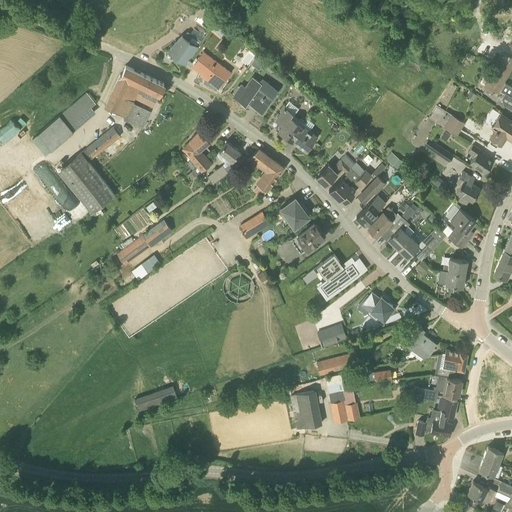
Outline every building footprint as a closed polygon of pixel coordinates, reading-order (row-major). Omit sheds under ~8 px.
[(184,35),(199,44),(202,39),(187,30),(184,35)] [(185,63),(198,45),(183,35),(175,43),(169,51),(185,63)] [(226,78),(230,73),(203,52),(193,66),(217,83),(222,76),(226,78)] [(496,67),(508,74),(511,66),(511,57),(502,53),(494,67),(496,68),(496,67)] [(166,68),(172,60),(166,56),(160,64),(166,68)] [(96,84),(102,70),(89,65),(83,78),(96,84)] [(165,83),(126,65),(122,74),(121,74),(106,106),(125,115),(124,119),(142,128),(150,110),(133,102),(137,92),(156,102),(165,83)] [(497,93),(508,74),(496,67),(496,68),(494,67),(484,87),(497,93)] [(273,97),(257,86),(260,82),(253,77),(245,87),(240,83),(232,94),(245,104),(246,102),(261,113),(273,97)] [(511,86),(504,82),(501,88),(511,94),(509,97),(511,103),(511,86)] [(476,95),(469,89),(464,95),(472,100),(476,95)] [(89,92),(32,135),(45,152),(98,112),(92,105),(97,102),(89,92)] [(292,140),(303,126),(290,116),(292,113),(285,108),(275,120),(282,125),(279,130),(292,140)] [(442,117),(460,128),(463,122),(445,111),(442,117)] [(511,141),(511,139),(511,121),(500,114),(491,127),(496,131),(490,139),(500,145),(505,137),(511,141)] [(456,134),(460,128),(442,117),(438,124),(456,134)] [(89,161),(121,136),(113,126),(82,152),(81,151),(57,171),(90,212),(114,193),(89,161)] [(303,126),(292,140),(306,150),(316,136),(303,126)] [(201,169),(210,162),(205,157),(210,151),(205,145),(210,141),(199,130),(189,142),(190,143),(184,150),(192,156),(191,158),(201,169)] [(449,161),(453,155),(428,138),(424,144),(449,161)] [(233,160),(240,150),(226,140),(219,150),(233,160)] [(494,159),(473,144),(467,152),(473,156),(473,155),(475,156),(471,162),(485,172),(494,159)] [(284,166),(259,148),(241,165),(246,169),(256,161),(268,170),(258,184),(254,190),(263,196),(267,191),(284,166)] [(404,162),(392,152),(386,161),(398,170),(404,162)] [(355,162),(346,154),(333,168),(328,163),(316,176),(325,185),(337,173),(338,174),(343,168),(346,172),(356,162),(355,162)] [(235,167),(231,161),(228,164),(225,162),(222,164),(207,176),(213,183),(228,172),(235,167)] [(356,162),(346,172),(329,190),(338,199),(339,198),(345,203),(351,196),(355,192),(354,191),(356,189),(351,184),(350,185),(348,183),(352,179),(355,181),(354,182),(360,187),(372,174),(366,169),(365,170),(356,162)] [(194,169),(188,174),(192,179),(198,173),(194,169)] [(473,202),(480,189),(471,184),(475,178),(463,171),(456,182),(460,184),(456,191),(460,194),(457,199),(465,204),(469,199),(473,202)] [(376,193),(386,183),(378,175),(358,196),(364,202),(374,192),(376,193)] [(144,179),(136,184),(139,189),(147,183),(144,179)] [(295,197),(284,206),(287,210),(286,211),(292,221),(294,220),(297,224),(309,216),(308,214),(309,213),(301,201),(299,203),(295,197)] [(365,224),(385,203),(381,199),(375,205),(371,201),(356,216),(365,224)] [(403,213),(409,206),(404,202),(403,201),(398,208),(403,213)] [(382,236),(394,223),(393,221),(398,216),(388,206),(368,228),(376,236),(379,233),(382,236)] [(398,249),(410,236),(405,231),(407,227),(410,223),(406,220),(414,211),(415,210),(410,206),(409,206),(403,213),(389,228),(394,233),(388,239),(398,249)] [(457,226),(454,231),(467,241),(471,236),(467,232),(476,221),(460,207),(450,220),(457,226)] [(247,235),(268,222),(262,212),(241,224),(247,235)] [(432,221),(436,217),(432,213),(428,217),(432,221)] [(134,241),(133,241),(124,248),(117,253),(122,260),(139,248),(141,251),(149,244),(151,246),(173,231),(164,219),(134,241)] [(301,254),(324,236),(314,222),(290,239),(301,254)] [(431,232),(435,236),(440,241),(446,235),(436,227),(431,232)] [(454,231),(448,237),(462,248),(467,241),(454,231)] [(427,245),(435,236),(431,232),(423,241),(427,245)] [(410,236),(398,249),(407,258),(419,245),(410,236)] [(432,250),(440,241),(435,236),(427,245),(432,250)] [(131,237),(124,241),(121,244),(124,248),(133,241),(131,237)] [(432,250),(427,245),(417,255),(422,260),(432,250)] [(511,252),(504,248),(494,272),(504,277),(507,268),(511,269),(511,265),(511,252)] [(339,285),(358,271),(348,257),(341,262),(333,252),(315,265),(322,276),(325,274),(334,287),(339,284),(339,285)] [(139,277),(161,261),(155,253),(133,269),(139,277)] [(448,271),(465,273),(467,261),(450,258),(449,264),(444,263),(443,270),(448,271)] [(427,265),(422,260),(416,266),(421,271),(427,265)] [(268,277),(263,270),(257,274),(262,282),(268,277)] [(236,301),(239,301),(241,301),(244,300),(246,299),(248,297),(250,295),(252,293),(253,291),(253,288),(254,286),(253,283),(253,281),(252,278),(250,276),(248,275),(246,273),(244,272),(242,271),(239,271),(237,271),(234,271),(232,272),(229,274),(228,275),(226,277),(225,280),(224,282),(223,284),(223,287),(224,290),(225,292),(226,294),(227,296),(229,298),(231,299),(234,300),(236,301)] [(463,286),(465,273),(448,271),(445,284),(463,286)] [(379,299),(373,294),(361,308),(374,318),(379,313),(384,317),(389,310),(391,312),(394,308),(392,306),(387,301),(389,299),(383,295),(382,297),(381,296),(379,299)] [(323,345),(346,337),(341,324),(318,332),(323,345)] [(437,344),(422,333),(424,330),(417,324),(404,342),(411,348),(416,341),(431,352),(437,344)] [(359,328),(350,331),(352,338),(362,334),(359,328)] [(454,376),(455,368),(464,369),(467,352),(446,348),(443,361),(442,367),(450,368),(448,375),(454,376)] [(319,375),(359,365),(356,354),(312,365),(309,355),(234,381),(240,395),(317,368),(319,375)] [(375,381),(392,379),(390,369),(374,371),(375,381)] [(445,384),(444,391),(459,395),(462,380),(447,377),(439,375),(437,382),(445,384)] [(342,390),(344,390),(342,381),(327,384),(331,402),(330,402),(334,422),(348,420),(344,406),(344,401),(342,390)] [(138,409),(177,396),(173,386),(134,399),(138,409)] [(438,391),(439,390),(436,390),(433,389),(415,386),(412,400),(424,403),(425,398),(437,400),(438,391)] [(344,401),(355,398),(354,393),(353,392),(352,388),(344,390),(342,390),(344,401)] [(298,428),(300,428),(322,423),(315,390),(291,395),(298,428)] [(453,417),(457,400),(441,396),(438,410),(441,410),(438,422),(426,420),(426,422),(418,420),(415,433),(424,434),(424,430),(450,435),(452,425),(445,423),(447,415),(453,417)] [(344,406),(348,420),(360,417),(357,401),(356,402),(355,398),(344,401),(344,406)] [(483,458),(498,464),(502,452),(488,446),(483,458)] [(493,476),(498,464),(483,458),(478,470),(493,476)] [(511,491),(511,485),(501,480),(499,486),(511,491)] [(486,488),(472,481),(467,492),(473,496),(469,503),(476,507),(480,499),(481,500),(487,503),(494,490),(487,486),(486,488)] [(509,497),(511,493),(511,491),(499,486),(496,491),(509,497)] [(503,504),(496,500),(492,508),(499,511),(503,504)]
